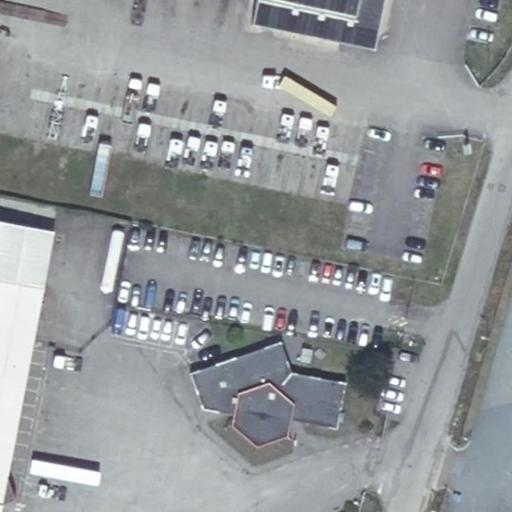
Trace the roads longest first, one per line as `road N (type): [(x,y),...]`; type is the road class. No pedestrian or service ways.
road 1 (unclassified): [(511,126),(398,511)]
road 2 (unknown): [(400,87),(64,0)]
road 3 (unknown): [(451,334),(127,263)]
road 4 (unknown): [(415,456),(309,476),(207,511)]
road 5 (unknown): [(400,87),(363,264)]
